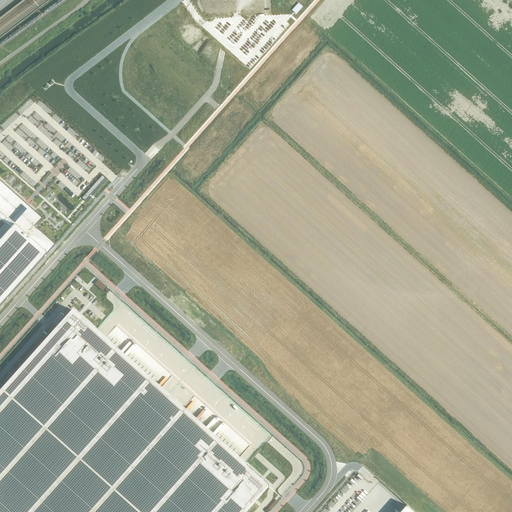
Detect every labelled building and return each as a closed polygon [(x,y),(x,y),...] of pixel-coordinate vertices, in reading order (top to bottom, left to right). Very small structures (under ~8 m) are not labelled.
[(296,14),(303,7),(298,3),(292,10),(296,14)] [(103,175),(82,198),(87,202),(107,179),(103,175)] [(0,305),(6,299),(8,297),(44,256),(46,255),(46,254),(55,244),(34,226),(41,218),(29,207),(28,208),(26,207),(26,206),(27,206),(27,205),(26,205),(26,204),(25,204),(24,204),(22,203),(23,202),(0,181),(0,305)] [(44,195),(55,205),(59,200),(48,190),(44,195)] [(102,291),(106,287),(98,280),(94,284),(102,291)] [(60,323),(0,390),(137,511),(245,511),(257,499),(265,490),(267,488),(267,487),(268,486),(268,485),(267,484),(265,482),(252,470),(89,325),(77,314),(75,312),(74,311),(73,311),(72,311),(71,311),(70,312),(68,314),(60,323)] [(0,511),(137,511),(0,390),(0,389),(0,511)] [(239,455),(246,448),(244,446),(237,453),(239,455)] [(270,510),(278,501),(276,499),(268,508),(270,510)]
